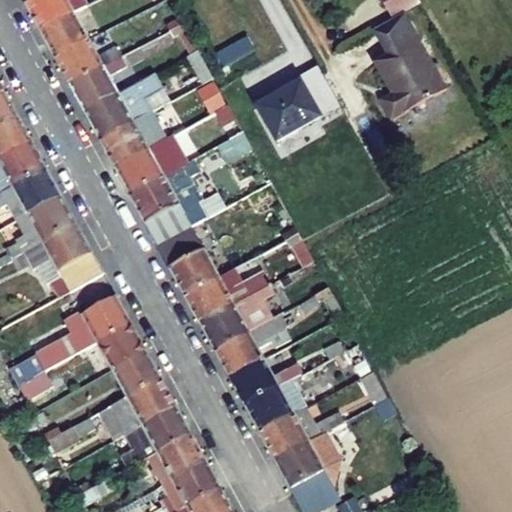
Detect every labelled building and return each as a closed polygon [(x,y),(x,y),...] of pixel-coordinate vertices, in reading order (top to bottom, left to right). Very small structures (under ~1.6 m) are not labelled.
[(23,0),(25,3),(24,3),(39,32),(74,13),(66,0),(23,0)] [(74,14),(88,7),(84,0),(66,0),(74,13),(74,14)] [(171,32),(183,25),(169,0),(165,0),(162,2),(173,23),(168,26),(171,32)] [(419,0),(382,0),(394,20),(422,4),(419,0)] [(89,40),(74,14),(74,13),(39,32),(54,59),(89,40)] [(392,122),(447,91),(405,18),(378,33),(391,56),(376,64),(394,95),(381,102),(392,122)] [(198,52),(183,25),(171,32),(175,38),(180,35),(191,56),(198,52)] [(54,59),(70,87),(121,59),(122,58),(117,48),(99,58),(89,40),(54,59)] [(247,40),(216,53),(222,67),(253,53),(247,40)] [(187,58),(203,86),(213,80),(198,52),(191,56),(187,58)] [(334,93),(311,54),(291,65),(293,69),(250,94),(270,130),(334,93)] [(109,76),(126,67),(121,59),(70,87),(84,114),(119,95),(109,76)] [(152,113),(171,103),(156,75),(119,95),(84,114),(100,142),(152,113)] [(212,113),(226,105),(214,83),(200,91),(212,113)] [(0,88),(0,124),(17,115),(2,88),(0,88)] [(215,114),(222,125),(235,118),(228,106),(215,114)] [(115,169),(168,140),(152,113),(100,142),(115,169)] [(0,160),(32,143),(17,115),(0,124),(0,160)] [(235,118),(222,125),(225,130),(227,135),(240,128),(235,118)] [(218,148),(230,142),(244,134),(240,128),(227,135),(225,130),(193,148),(199,159),(218,148)] [(230,142),(238,156),(252,148),(248,141),(244,134),(230,142)] [(130,197),(181,168),(169,147),(174,144),(171,138),(168,140),(115,169),(130,197)] [(218,148),(226,162),(238,156),(230,142),(218,148)] [(0,160),(0,196),(47,170),(32,143),(0,160)] [(199,159),(193,148),(180,155),(174,144),(169,147),(181,168),(195,161),(199,159)] [(194,207),(199,204),(186,181),(201,172),(195,161),(181,168),(130,197),(146,225),(153,221),(156,225),(148,229),(157,247),(191,228),(192,228),(203,222),(194,207)] [(0,210),(8,206),(17,222),(62,198),(47,170),(0,196),(0,210)] [(62,198),(17,222),(25,237),(16,242),(17,246),(6,252),(11,261),(25,254),(77,225),(62,198)] [(202,208),(206,216),(221,207),(217,200),(202,208)] [(148,229),(156,225),(153,221),(146,225),(148,229)] [(77,225),(25,254),(31,265),(34,271),(37,269),(52,261),(61,278),(51,284),(59,300),(71,294),(59,272),(93,254),(77,225)] [(201,245),(192,228),(191,228),(157,247),(167,264),(201,245)] [(300,235),(296,229),(283,236),(286,243),(300,235)] [(300,235),(286,243),(219,279),(185,297),(201,325),(271,287),(263,274),(299,252),(307,267),(314,263),(300,235)] [(204,250),(201,245),(167,264),(169,268),(204,250)] [(185,297),(219,279),(204,250),(169,268),(185,297)] [(17,272),(31,265),(25,254),(11,261),(17,272)] [(71,294),(105,275),(93,254),(59,272),(71,294)] [(52,261),(37,269),(46,287),(51,284),(61,278),(52,261)] [(264,301),(275,295),(271,287),(201,325),(216,352),(270,323),(259,304),(264,301)] [(325,301),(337,322),(344,318),(330,291),(316,298),(320,304),(325,301)] [(46,372),(97,345),(132,326),(117,297),(68,323),(76,337),(38,358),(46,372)] [(259,304),(270,323),(275,320),(264,301),(259,304)] [(276,350),(291,342),(285,330),(288,329),(281,317),(275,320),(270,323),(216,352),(230,379),(265,360),(259,350),(272,343),(276,350)] [(97,345),(112,372),(147,353),(132,326),(97,345)] [(324,351),(329,361),(345,352),(340,343),(324,351)] [(112,372),(127,399),(162,380),(147,353),(112,372)] [(302,376),(308,372),(302,362),(274,377),(265,360),(230,379),(245,406),(302,376)] [(18,387),(27,402),(54,387),(45,372),(31,380),(18,387)] [(361,380),(375,406),(388,399),(374,373),(361,380)] [(31,380),(28,375),(15,382),(18,387),(31,380)] [(297,393),(308,388),(302,376),(245,406),(260,433),(294,415),(286,399),(297,393)] [(100,414),(115,441),(177,407),(162,380),(127,399),(100,414)] [(294,415),(305,409),(297,393),(286,399),(294,415)] [(375,406),(384,422),(397,415),(388,399),(375,406)] [(177,407),(115,441),(118,448),(129,442),(135,452),(122,460),(128,470),(148,459),(192,435),(177,407)] [(345,423),(341,414),(317,427),(307,408),(305,409),(294,415),(260,433),(275,460),(327,432),(345,423)] [(35,418),(42,428),(49,423),(43,413),(35,418)] [(384,422),(391,435),(404,428),(397,415),(384,422)] [(79,439),(96,431),(90,419),(60,435),(48,441),(56,456),(81,442),(79,439)] [(391,435),(400,451),(413,444),(404,428),(391,435)] [(57,429),(45,435),(48,441),(60,435),(57,429)] [(291,489),(343,461),(327,432),(275,460),(291,489)] [(172,481),(207,462),(192,435),(148,459),(163,486),(166,485),(172,481)] [(74,490),(78,497),(107,482),(128,470),(122,460),(86,479),(88,483),(74,490)] [(308,511),(338,495),(335,489),(343,461),(291,489),(303,511),(308,511)] [(223,489),(207,462),(172,481),(187,509),(223,489)] [(166,485),(172,496),(163,501),(169,511),(181,511),(187,509),(172,481),(166,485)] [(84,507),(112,492),(107,482),(78,497),(84,507)] [(234,511),(223,489),(187,509),(181,511),(234,511)] [(338,509),(339,511),(361,511),(355,500),(338,509)]
